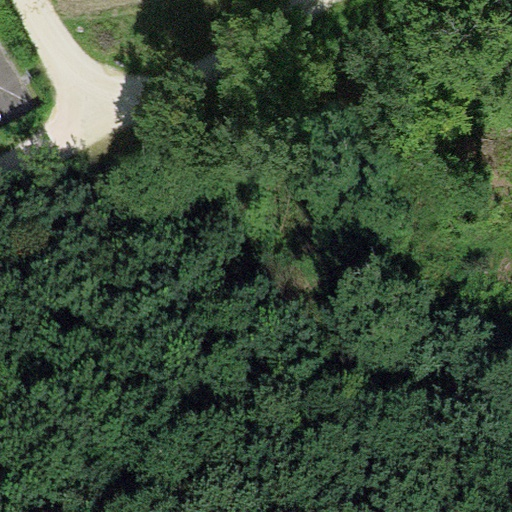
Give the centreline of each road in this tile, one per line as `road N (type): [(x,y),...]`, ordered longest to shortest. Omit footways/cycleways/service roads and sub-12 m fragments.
road 1 (track): [(292,0),(0,171)]
road 2 (track): [(97,115),(36,0)]
